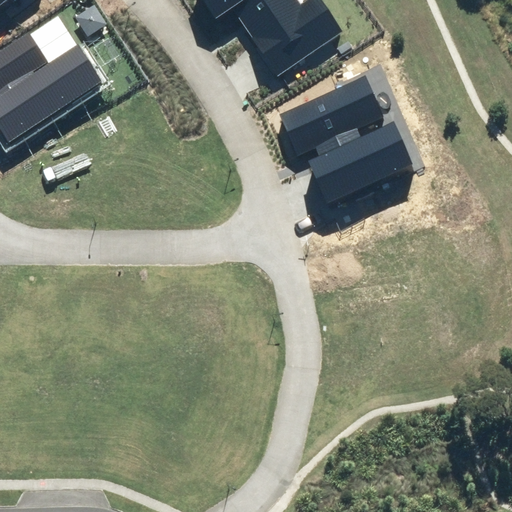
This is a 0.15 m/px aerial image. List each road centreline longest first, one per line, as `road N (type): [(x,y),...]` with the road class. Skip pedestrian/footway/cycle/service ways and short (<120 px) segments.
road 1 (residential): [(225,511),(256,490),(285,446),(299,374),(292,295),(275,231)]
road 2 (residential): [(275,231),(257,167),(155,0)]
road 3 (residential): [(15,242),(200,244),(275,231)]
